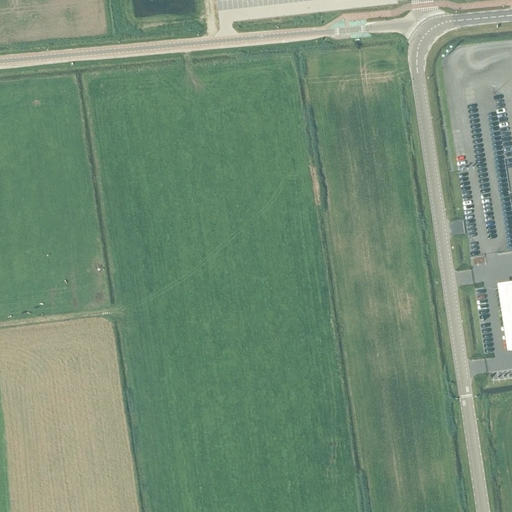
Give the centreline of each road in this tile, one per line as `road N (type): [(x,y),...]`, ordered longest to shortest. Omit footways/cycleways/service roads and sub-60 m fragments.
road 1 (tertiary): [(483,511),(415,62),(424,34)]
road 2 (tertiary): [(0,59),(402,25),(424,34)]
